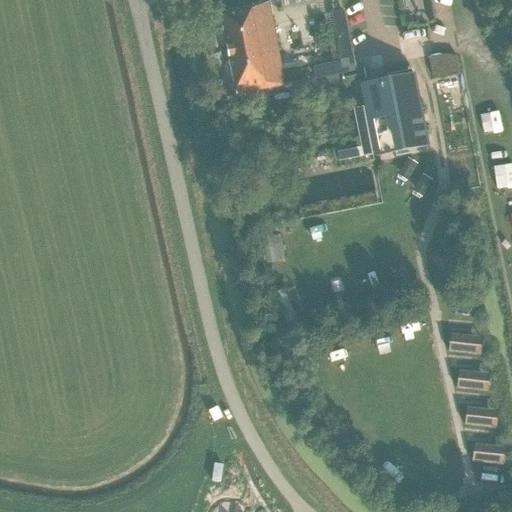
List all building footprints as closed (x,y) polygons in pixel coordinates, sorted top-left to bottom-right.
[(253,10),(252,8),(220,14),(235,94),(284,85),(269,7),(253,10)] [(321,73),(355,67),(344,9),(328,12),(337,58),(319,62),(321,73)] [(365,79),(364,70),(341,74),(343,83),(365,79)] [(425,146),(411,74),(362,84),(376,155),(425,146)] [(511,160),(495,162),(497,191),(511,190),(511,160)] [(275,258),(286,253),(275,229),(264,234),(275,258)] [(448,351),(480,352),(481,336),(449,335),(448,351)] [(455,371),(455,389),(489,390),(489,372),(455,371)] [(464,427),(496,426),(496,409),(464,410),(464,427)] [(504,461),(504,447),(472,446),(471,460),(504,461)]
